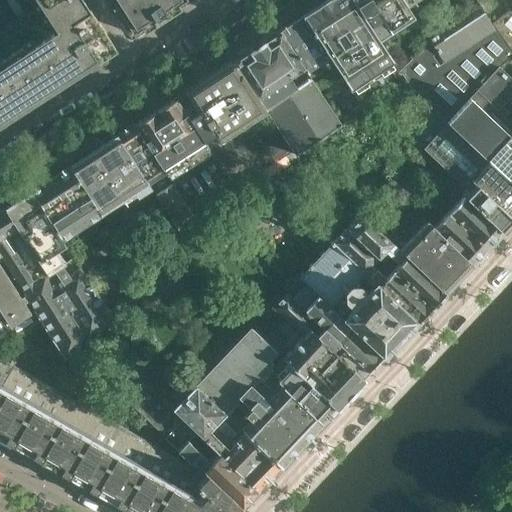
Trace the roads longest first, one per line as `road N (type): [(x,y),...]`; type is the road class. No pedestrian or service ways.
road 1 (residential): [(511,244),(259,511)]
road 2 (residential): [(0,174),(267,0)]
